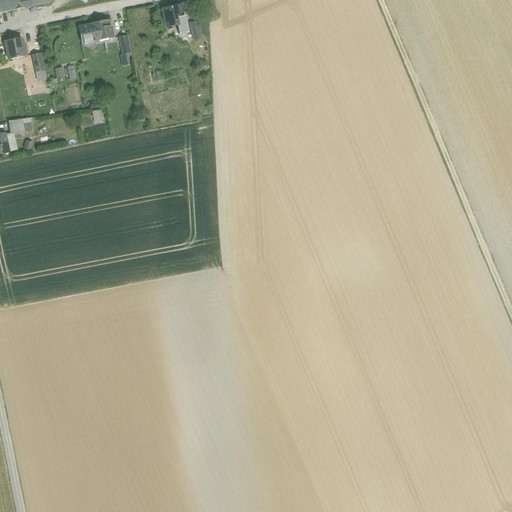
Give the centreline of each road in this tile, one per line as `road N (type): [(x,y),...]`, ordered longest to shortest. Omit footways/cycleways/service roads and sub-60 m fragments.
road 1 (track): [(382,0),(511,310)]
road 2 (unclassified): [(0,29),(138,0)]
